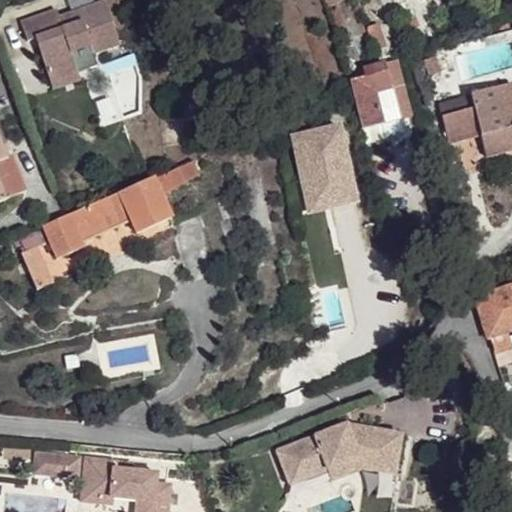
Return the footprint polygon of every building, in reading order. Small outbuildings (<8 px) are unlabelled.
[(342,0),(327,0),(330,5),(329,5),(341,38),(342,38),(349,58),(357,56),(349,35),(352,34),(340,2),(343,1),(342,0)] [(54,10),(19,22),(25,41),(33,38),(48,82),(75,73),(71,60),(68,52),(88,45),(90,54),(117,45),(102,1),(56,17),(54,10)] [(418,14),(410,17),(413,28),(423,24),(418,14)] [(382,22),(369,25),(376,47),(389,42),(382,22)] [(88,45),(68,52),(71,60),(90,54),(88,45)] [(437,56),(425,60),(430,76),(442,72),(437,56)] [(363,69),(365,77),(387,74),(385,64),(363,69)] [(511,68),(465,80),(468,91),(509,82),(511,95),(511,150),(487,157),(488,162),(511,156),(511,68)] [(75,73),(48,82),(50,90),(78,81),(75,73)] [(387,74),(365,77),(376,125),(397,121),(387,74)] [(365,77),(350,81),(361,129),(376,125),(365,77)] [(480,136),(487,157),(511,150),(511,95),(509,82),(468,91),(469,94),(482,92),(486,108),(473,110),(478,131),(480,136)] [(469,94),(441,101),(448,138),(478,131),(473,110),(486,108),(482,92),(469,94)] [(286,138),(304,219),(356,207),(337,127),(286,138)] [(478,131),(448,138),(449,144),(480,136),(478,131)] [(0,200),(23,191),(9,156),(4,157),(0,146),(0,200)] [(153,178),(163,193),(201,176),(194,160),(153,178)] [(42,227),(50,244),(59,261),(89,249),(87,243),(134,225),(139,237),(175,219),(163,193),(153,178),(67,216),(42,227)] [(230,243),(242,240),(228,196),(218,198),(226,220),(222,222),(230,243)] [(38,249),(25,256),(42,290),(54,285),(38,249)] [(480,313),(488,338),(493,350),(510,344),(506,332),(511,330),(511,288),(476,300),(480,313)] [(380,455),(382,445),(403,449),(406,432),(364,424),(362,435),(354,433),(348,421),(278,447),(290,483),(330,468),(328,464),(361,451),(380,455)] [(362,435),(364,424),(348,421),(354,433),(362,435)] [(399,472),(403,449),(382,445),(380,455),(361,451),(328,464),(330,468),(333,477),(364,466),(399,472)] [(73,470),(74,459),(30,455),(28,475),(58,478),(59,468),(73,470)] [(161,511),(164,495),(164,486),(150,485),(151,475),(126,472),(112,471),(113,463),(79,460),(74,511),(161,511)] [(72,479),(73,470),(59,468),(58,478),(72,479)] [(170,508),(171,496),(164,495),(162,507),(170,508)]
